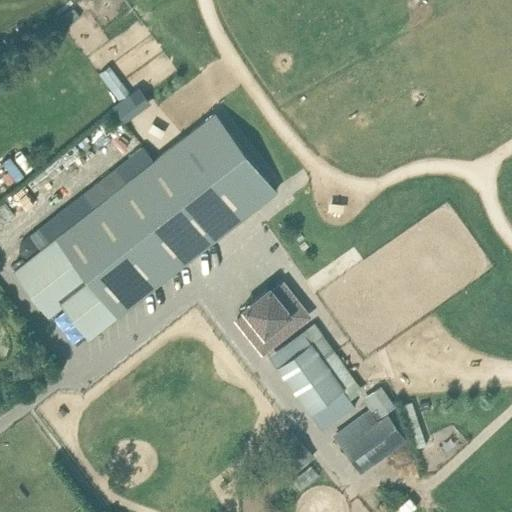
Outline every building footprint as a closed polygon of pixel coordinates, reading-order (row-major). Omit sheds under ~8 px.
[(110,65),(100,72),(120,99),(130,91),(110,65)] [(140,86),(114,105),(123,118),(149,99),(140,86)] [(15,269),(50,313),(65,302),(91,335),(119,313),(277,191),(215,112),(15,269)] [(237,317),(263,350),(264,349),(255,338),(298,304),(307,316),(308,315),(281,282),(270,291),(249,307),(237,317)] [(315,321),(270,354),(310,411),(311,410),(318,421),(363,388),(315,321)] [(370,408),(333,434),(342,447),(361,473),(407,439),(388,414),(379,420),(377,418),(370,408)]
